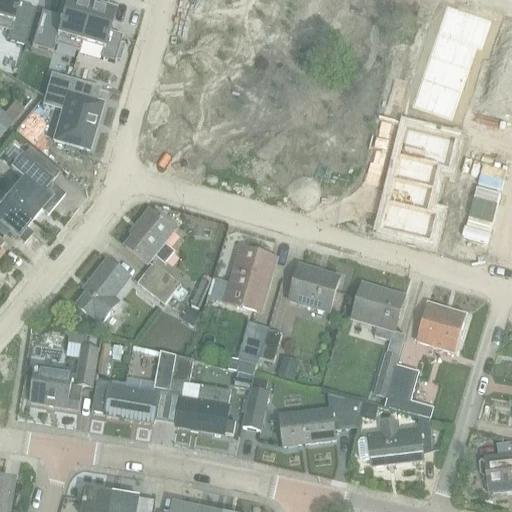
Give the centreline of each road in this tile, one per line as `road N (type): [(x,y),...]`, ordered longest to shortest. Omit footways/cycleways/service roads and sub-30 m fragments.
road 1 (residential): [(493,282),(118,174)]
road 2 (residential): [(303,494),(62,450)]
road 3 (residential): [(438,511),(508,287)]
road 4 (residential): [(0,335),(103,207),(118,174)]
road 5 (residential): [(118,174),(166,0)]
